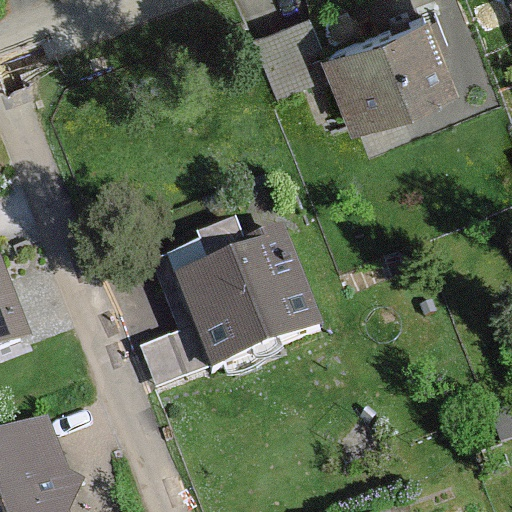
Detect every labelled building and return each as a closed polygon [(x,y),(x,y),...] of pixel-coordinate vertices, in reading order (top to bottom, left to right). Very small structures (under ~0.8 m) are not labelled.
[(429,11),(319,54),(328,78),(349,131),(459,87),(429,11)] [(278,99),(328,78),(319,54),(304,20),(254,41),(278,99)] [(212,369),(218,385),(327,343),(286,239),(208,269),(177,281),(197,332),(212,369)] [(183,337),(197,332),(177,281),(208,269),(201,249),(155,267),(183,337)] [(0,357),(31,346),(0,265),(0,357)] [(142,353),(157,391),(212,369),(197,332),(183,337),(142,353)] [(67,475),(48,424),(0,441),(0,511),(69,511),(82,481),(67,475)]
